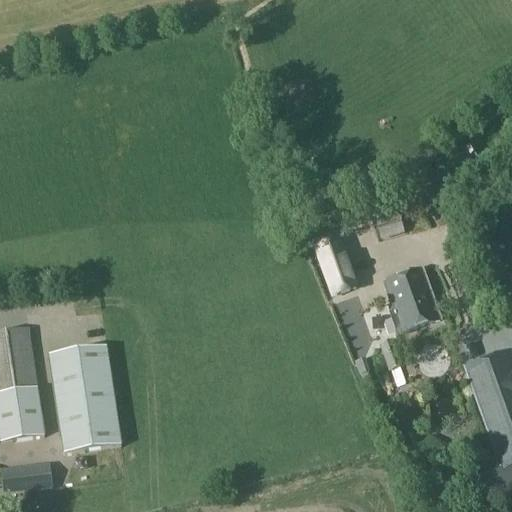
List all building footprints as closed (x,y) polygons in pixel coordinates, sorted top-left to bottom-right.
[(340,242),(312,251),(330,302),(358,292),(340,242)] [(437,323),(420,275),(384,286),(393,314),(389,315),(396,337),(437,323)] [(0,396),(36,391),(27,330),(0,334),(0,396)] [(395,340),(380,346),(384,360),(400,354),(395,340)] [(55,408),(112,399),(104,350),(48,359),(55,408)] [(465,371),(501,472),(511,467),(511,364),(509,355),(465,371)] [(0,445),(43,440),(36,392),(37,392),(36,391),(0,396),(0,445)] [(112,399),(55,408),(63,457),(120,449),(112,399)] [(48,466),(0,471),(0,482),(2,497),(51,491),(48,466)]
